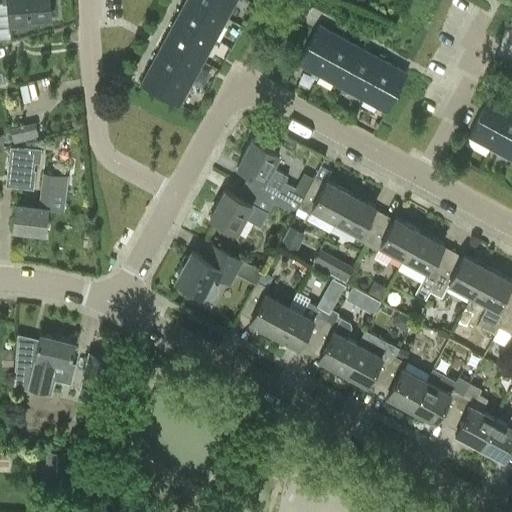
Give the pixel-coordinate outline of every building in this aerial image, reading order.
[(10,25),(29,24),(28,19),(50,18),(48,0),(3,0),(4,1),(8,1),(10,25)] [(227,17),(196,0),(184,0),(176,17),(215,38),(227,17)] [(235,0),(196,0),(227,17),(235,0)] [(215,38),(176,17),(164,39),(204,60),(215,38)] [(320,75),(341,36),(319,23),(297,63),(320,75)] [(341,87),(363,48),(341,36),(320,75),(341,87)] [(204,60),(164,39),(152,60),(192,81),(204,60)] [(363,99),(385,59),(363,48),(341,87),(363,99)] [(385,59),(363,99),(386,111),(407,72),(385,59)] [(192,81),(152,60),(140,82),(180,104),(192,81)] [(490,147),(511,108),(489,96),(468,135),(490,147)] [(511,159),(511,158),(511,108),(490,147),(511,159)] [(11,145),(6,187),(34,190),(38,149),(47,149),(45,132),(35,133),(35,141),(28,141),(28,146),(11,145)] [(295,213),(299,207),(297,206),(313,177),(304,172),(296,187),(286,181),(289,175),(271,166),(279,152),(253,138),(237,166),(250,173),(243,184),(274,202),(294,212),(295,213)] [(39,205),(16,203),(13,229),(44,232),(47,208),(63,209),(67,174),(43,171),(39,205)] [(297,206),(299,207),(310,213),(313,208),(335,220),(351,191),(327,178),(325,180),(315,175),(314,177),(313,177),(297,206)] [(261,226),(274,202),(243,184),(237,195),(225,189),(210,217),(236,231),(244,216),(261,226)] [(351,191),(335,220),(359,233),(356,238),(366,243),(383,212),(373,207),(375,204),(351,191)] [(403,258),(419,228),(395,215),(393,218),(383,212),(366,243),(378,250),(381,245),(403,258)] [(297,251),(306,233),(290,225),(281,243),(297,251)] [(419,228),(403,258),(427,271),(415,293),(426,299),(431,291),(429,290),(452,249),(442,244),(443,241),(419,228)] [(212,275),(231,286),(245,260),(217,245),(209,259),(191,249),(175,279),(206,296),(210,298),(215,297),(217,294),(219,289),(218,285),(214,281),(210,279),(212,275)] [(472,295),(488,265),(463,252),(462,255),(452,249),(429,290),(431,291),(442,297),(450,283),(472,295)] [(345,280),(352,269),(319,250),(312,262),(345,280)] [(488,265),(472,295),(489,304),(478,324),(495,333),(511,301),(511,282),(510,281),(511,278),(488,265)] [(273,333),(289,304),(267,292),(270,287),(258,281),(241,312),(251,317),(249,320),(273,333)] [(346,297),(373,311),(380,298),(353,284),(346,297)] [(289,304),(273,333),(297,346),(298,344),(309,350),(329,312),(308,301),(303,311),(289,304)] [(511,301),(495,333),(496,334),(500,328),(511,334),(511,301)] [(342,371),(358,341),(348,335),(352,327),(351,322),(338,315),(340,312),(332,308),(330,313),(329,312),(309,350),(318,355),(317,357),(342,371)] [(358,341),(342,371),(366,384),(367,382),(377,387),(394,355),(396,355),(400,348),(365,329),(359,341),(358,341)] [(69,361),(74,341),(72,340),(74,336),(61,333),(60,337),(40,332),(38,342),(23,338),(24,335),(21,334),(16,378),(18,379),(20,372),(32,375),(31,379),(49,383),(52,370),(67,373),(70,361),(69,361)] [(405,357),(410,350),(402,345),(398,353),(405,357)] [(88,351),(81,382),(102,386),(109,356),(88,351)] [(12,365),(13,355),(3,354),(3,364),(12,365)] [(410,408),(426,378),(404,367),(407,362),(396,355),(394,355),(377,387),(387,392),(386,394),(410,408)] [(426,378),(410,408),(435,421),(436,419),(445,424),(468,381),(459,376),(456,380),(433,368),(427,379),(426,378)] [(478,445),(494,415),(482,409),(488,398),(479,393),(482,389),(468,381),(445,424),(456,430),(455,432),(478,445)] [(494,415),(478,445),(504,458),(505,456),(511,460),(511,414),(508,422),(494,415)] [(7,452),(16,452),(16,443),(7,443),(7,452)] [(46,479),(72,480),(72,451),(47,450),(46,479)] [(64,508),(64,499),(40,499),(40,508),(64,508)]
